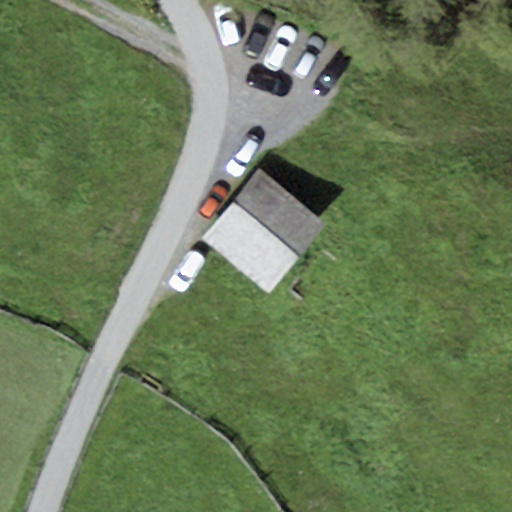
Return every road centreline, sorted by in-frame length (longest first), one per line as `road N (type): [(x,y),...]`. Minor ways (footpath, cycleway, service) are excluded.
road 1 (unclassified): [(48,511),(107,364),(214,145),(219,83),(202,32),(174,0)]
road 2 (track): [(65,0),(129,27),(219,83)]
